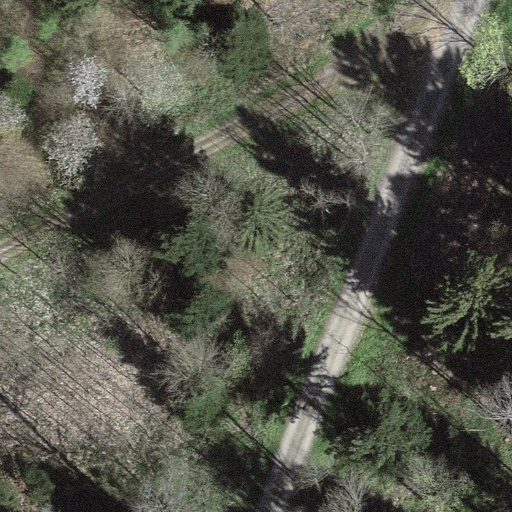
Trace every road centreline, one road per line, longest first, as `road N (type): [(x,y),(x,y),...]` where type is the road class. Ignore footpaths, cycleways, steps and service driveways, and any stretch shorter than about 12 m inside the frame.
road 1 (track): [(458,0),(278,511)]
road 2 (track): [(455,0),(0,255)]
